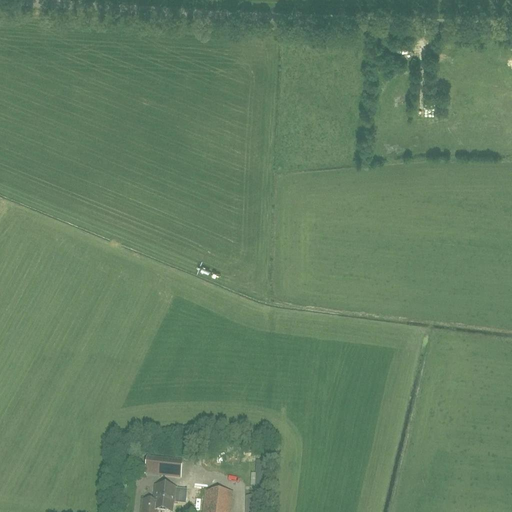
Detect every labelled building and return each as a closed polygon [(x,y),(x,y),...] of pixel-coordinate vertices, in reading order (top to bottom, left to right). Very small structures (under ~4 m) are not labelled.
[(466,117),(439,118),(441,142),(462,141),(461,127),(466,127),(466,117)] [(182,462),(147,459),(146,474),(180,478),(182,462)] [(226,469),(216,468),(214,484),(240,487),(242,471),(238,470),(226,469)] [(247,492),(241,492),(241,511),(255,511),(255,491),(259,491),(259,480),(247,480),(247,492)] [(174,505),(176,489),(156,487),(154,503),(143,501),(141,511),(171,511),(172,505),(174,505)] [(228,511),(228,489),(211,489),(211,504),(198,504),(198,511),(228,511)]
